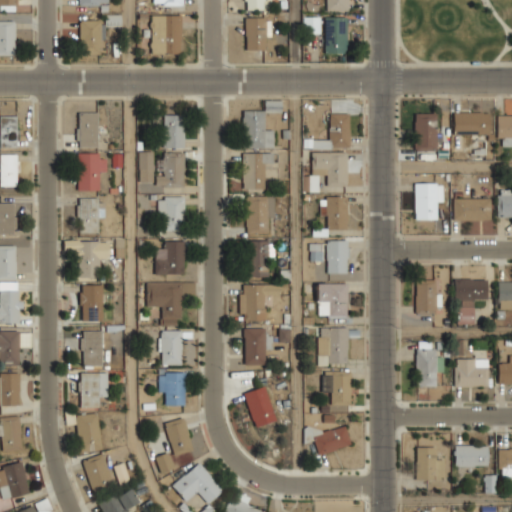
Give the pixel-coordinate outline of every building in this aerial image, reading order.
[(244,0),(244,10),(263,10),(262,0),(244,0)] [(325,0),(325,9),(348,9),(348,0),(325,0)] [(120,24),(120,14),(105,14),(105,19),(79,19),(79,52),(107,52),(107,24),(120,24)] [(181,53),(181,14),(150,14),(150,53),(181,53)] [(321,15),(303,15),(303,33),(321,33),(321,15)] [(324,16),(324,52),(346,52),(346,16),(324,16)] [(244,17),(245,51),(266,50),(265,17),(244,17)] [(13,21),(0,21),(0,54),(14,54),(13,21)] [(242,109),(242,147),(273,147),(273,128),(263,128),(263,109),(242,109)] [(77,146),(97,146),(97,111),(77,111),(77,146)] [(453,133),(490,133),(490,111),(453,111),(453,133)] [(304,139),(304,148),(350,148),(350,113),(329,113),(329,139),(304,139)] [(414,149),(437,149),(437,113),(414,113),(414,149)] [(162,147),(184,147),(184,114),(162,114),(162,147)] [(511,114),(497,114),(497,145),(511,145),(511,114)] [(0,147),(16,147),(16,115),(0,115),(0,147)] [(153,168),(153,150),(138,150),(138,168),(153,168)] [(318,190),(318,176),(326,176),(326,185),(347,186),(347,151),(311,151),(311,175),(302,175),(302,190),(318,190)] [(77,190),(99,190),(99,171),(105,171),(105,152),(77,152),(77,190)] [(184,152),(164,152),(164,159),(156,159),(156,185),(184,185),(184,152)] [(242,152),(242,189),(265,189),(265,178),(276,178),(276,152),(242,152)] [(0,186),(16,186),(16,154),(0,154),(0,186)] [(439,182),(414,182),(414,218),(439,218),(439,182)] [(511,216),(511,189),(496,189),(496,216),(511,216)] [(274,194),(245,194),(245,233),(266,233),(266,221),(274,221),(274,194)] [(158,195),(158,231),(184,231),(184,195),(158,195)] [(347,196),(320,196),(320,214),(327,214),(327,228),(347,228),(347,196)] [(103,219),(103,197),(77,197),(77,232),(97,232),(97,219),(103,219)] [(453,219),(490,219),(490,197),(453,197),(453,219)] [(0,233),(15,233),(15,202),(0,202),(0,233)] [(268,275),(268,256),(274,256),(274,239),(247,239),(247,275),(268,275)] [(328,272),(348,272),(348,239),(310,239),(310,261),(328,261),(328,272)] [(106,258),(106,241),(66,240),(66,249),(78,249),(78,274),(97,275),(97,258),(106,258)] [(184,273),(184,240),(164,240),(164,253),(155,253),(155,273),(184,273)] [(0,278),(15,278),(15,245),(0,245),(0,278)] [(487,278),(454,278),(454,323),(475,323),(475,298),(487,298),(487,278)] [(437,279),(415,279),(415,312),(437,312),(437,279)] [(181,281),(145,281),(145,304),(160,304),(160,324),(181,324),(181,281)] [(511,308),(511,281),(497,281),(497,308),(511,308)] [(347,282),(316,282),(316,314),(327,314),(327,322),(347,322),(347,282)] [(279,283),(239,283),(239,320),(267,320),(267,294),(279,294),(279,283)] [(80,284),(80,321),(102,321),(102,284),(80,284)] [(0,321),(19,321),(19,290),(0,289),(0,321)] [(347,364),(347,326),(317,326),(317,364),(347,364)] [(265,327),(243,327),(243,363),(265,363),(265,327)] [(159,329),(159,364),(181,364),(181,329),(159,329)] [(0,363),(18,363),(18,330),(0,330),(0,363)] [(101,330),(81,330),(81,365),(101,365),(101,330)] [(415,385),(435,385),(435,372),(442,372),(442,358),(435,358),(435,347),(415,347),(415,385)] [(511,382),(511,354),(508,354),(508,362),(498,362),(498,382),(511,382)] [(454,385),(487,385),(487,357),(454,357),(454,385)] [(184,370),(159,370),(159,392),(166,392),(166,404),(184,404),(184,370)] [(322,392),(330,392),(330,406),(351,406),(351,370),(322,370),(322,392)] [(0,405),(18,405),(18,371),(0,371),(0,405)] [(106,371),(79,371),(79,406),(97,406),(97,396),(106,396),(106,371)] [(243,392),(255,425),(276,418),(264,385),(243,392)] [(101,448),(97,411),(75,414),(79,451),(101,448)] [(0,435),(1,450),(21,449),(20,415),(0,415),(0,435)] [(165,421),(172,454),(192,450),(185,417),(165,421)] [(350,444),(344,422),(303,433),(305,441),(313,439),(317,453),(350,444)] [(454,465),(488,465),(488,443),(454,443),(454,465)] [(434,445),(415,445),(415,478),(443,478),(443,457),(434,457),(434,445)] [(511,447),(498,447),(498,477),(511,477),(511,447)] [(161,473),(175,467),(168,450),(154,457),(161,473)] [(113,485),(104,452),(82,458),(91,491),(113,485)] [(30,491),(21,461),(0,467),(0,491),(2,499),(30,491)] [(131,478),(123,461),(112,466),(120,483),(131,478)] [(186,501),(197,492),(206,503),(223,490),(199,461),(171,483),(186,501)] [(484,492),(495,492),(495,474),(484,474),(484,492)] [(103,511),(130,511),(128,508),(140,502),(131,486),(98,502),(103,511)] [(259,511),(261,509),(229,497),(223,511),(259,511)] [(39,511),(49,509),(46,499),(15,511),(14,511),(39,511)]
